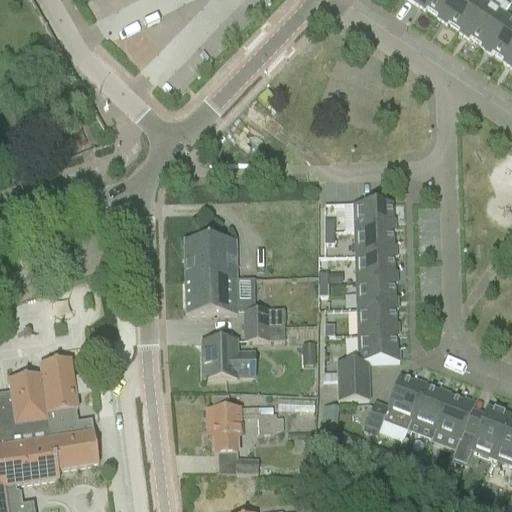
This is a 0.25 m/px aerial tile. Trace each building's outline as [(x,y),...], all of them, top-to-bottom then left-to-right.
[(402,0),(423,14),(425,12),(437,20),(450,0),(402,0)] [(476,0),(450,0),(437,20),(435,22),(445,29),(447,27),(458,34),(480,2),(476,0)] [(493,0),(481,0),(480,2),(458,34),(457,37),(467,43),(469,41),(480,49),(502,17),(507,9),(493,0)] [(511,23),(502,17),(480,49),(479,51),(489,58),(490,56),(502,63),(511,48),(511,23)] [(134,66),(144,55),(143,54),(142,55),(135,48),(136,48),(135,46),(124,57),(134,66)] [(511,48),(502,63),(501,66),(511,73),(511,70),(511,48)] [(390,208),(342,210),(343,236),(353,236),(391,235),(391,236),(394,236),(393,223),(391,224),(390,208)] [(323,225),(323,237),(333,237),(333,225),(323,225)] [(391,235),(353,236),(353,262),(392,261),(392,262),(395,262),(394,250),(391,250),(391,236),(391,235)] [(333,237),(323,237),(323,249),(333,249),(333,237)] [(182,247),(183,287),(235,286),(234,246),(182,247)] [(392,261),(353,262),(354,289),(393,288),(395,288),(395,276),(392,276),(392,262),(392,261)] [(317,278),(317,290),(327,290),(327,278),(317,278)] [(327,278),(328,289),(341,288),(341,278),(327,278)] [(235,286),(183,287),(184,322),(235,321),(235,286)] [(393,288),(354,289),(355,315),(394,314),(393,314),(396,314),(396,302),(393,302),(393,288)] [(327,290),(317,290),(317,302),(327,302),(327,290)] [(394,314),(355,315),(356,341),(394,340),(394,341),(397,341),(397,328),(394,329),(393,314),(394,314)] [(242,316),(242,334),(282,333),(282,315),(242,316)] [(332,343),(333,330),(323,330),(322,343),(332,343)] [(282,333),(242,334),(243,348),(283,347),(282,333)] [(336,368),(336,378),(321,378),(321,387),(336,387),(336,381),(367,380),(366,368),(398,367),(398,355),(395,355),(394,341),(394,340),(356,341),(357,367),(336,368)] [(236,358),(236,346),(206,347),(207,358),(201,358),(201,386),(252,385),(252,357),(236,358)] [(300,371),(314,371),(315,348),(301,347),(300,371)] [(0,511),(31,511),(31,508),(17,511),(14,491),(57,485),(56,476),(97,470),(92,438),(90,425),(78,427),(71,429),(69,416),(76,415),(68,365),(38,370),(39,381),(7,385),(9,402),(0,402),(0,511)] [(336,394),(367,393),(367,380),(336,381),(336,387),(336,394)] [(385,413),(373,408),(362,437),(376,442),(382,426),(406,435),(409,427),(423,391),(424,389),(413,384),(412,387),(397,381),(385,413)] [(423,391),(409,427),(406,435),(430,445),(433,437),(447,401),(448,401),(449,398),(437,394),(436,396),(423,391)] [(367,393),(336,394),(337,407),(368,406),(367,393)] [(433,437),(457,446),(458,446),(462,436),(462,437),(473,408),(462,403),(461,406),(448,401),(447,401),(433,437)] [(211,415),(205,415),(206,431),(212,431),(213,460),(217,460),(233,459),(236,459),(235,443),(238,443),(238,425),(238,414),(227,415),(227,403),(211,404),(211,415)] [(276,415),(313,418),(314,406),(277,403),(276,415)] [(321,433),(329,433),(330,412),(322,411),(321,433)] [(458,446),(457,446),(450,465),(465,471),(470,457),(491,465),(507,421),(485,412),(474,441),(462,437),(462,436),(458,446)] [(272,419),(256,420),(256,424),(256,440),(256,441),(274,441),(273,424),(274,423),(274,419),(272,419)] [(511,422),(507,421),(491,465),(511,473),(506,487),(511,488),(511,422)] [(422,465),(411,461),(408,471),(419,475),(422,465)] [(256,480),(257,466),(235,465),(234,479),(256,480)] [(257,468),(257,482),(274,482),(274,468),(257,468)] [(444,480),(433,476),(430,485),(441,489),(444,480)] [(444,480),(441,489),(449,492),(453,482),(445,479),(444,480)]
